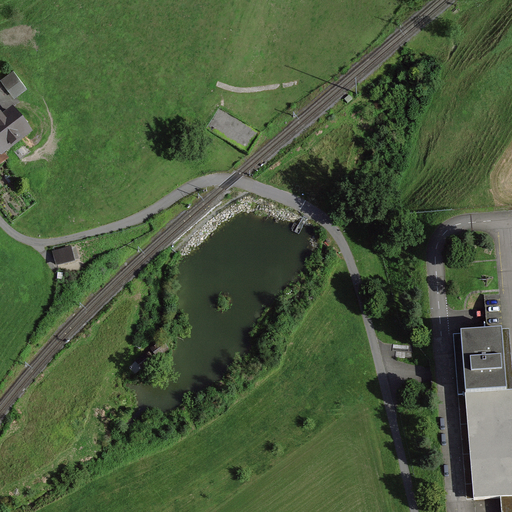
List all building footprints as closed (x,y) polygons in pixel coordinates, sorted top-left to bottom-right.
[(14,69),(1,78),(14,97),(27,87),(14,69)] [(5,113),(0,116),(0,168),(10,160),(6,155),(36,132),(16,106),(6,114),(5,113)] [(73,247),(53,251),(56,267),(76,263),(73,247)] [(511,511),(511,329),(464,332),(475,499),(503,497),(504,511),(511,511)] [(458,391),(465,391),(462,334),(456,335),(458,391)] [(156,355),(165,348),(160,342),(151,349),(156,355)] [(144,354),(135,362),(142,371),(152,363),(144,354)]
